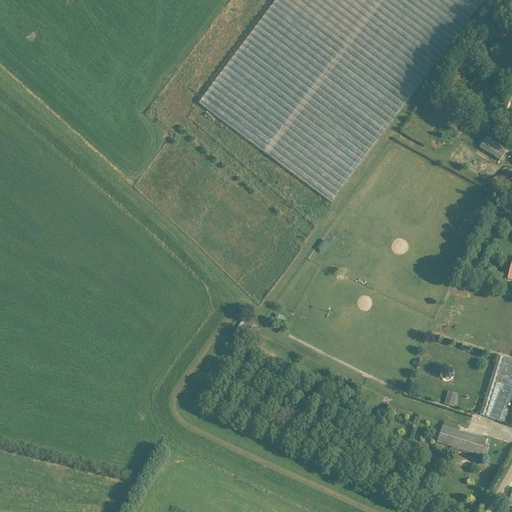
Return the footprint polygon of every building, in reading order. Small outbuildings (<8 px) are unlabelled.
[(332,204),(478,8),(466,0),(277,0),(199,104),(332,204)] [(487,136),(480,147),(501,160),(508,149),(487,136)] [(494,274),(500,261),(488,256),(483,269),(494,274)] [(289,328),(293,315),(294,311),(289,309),(279,307),(275,324),(287,327),(289,328)] [(511,388),(511,360),(498,356),(480,415),(505,424),(511,410),(504,408),(511,389),(511,388)] [(453,407),(455,401),(446,398),(444,405),(453,407)] [(459,431),(442,427),(436,445),(456,451),(457,450),(485,459),(488,448),(484,447),(486,440),(459,431)]
